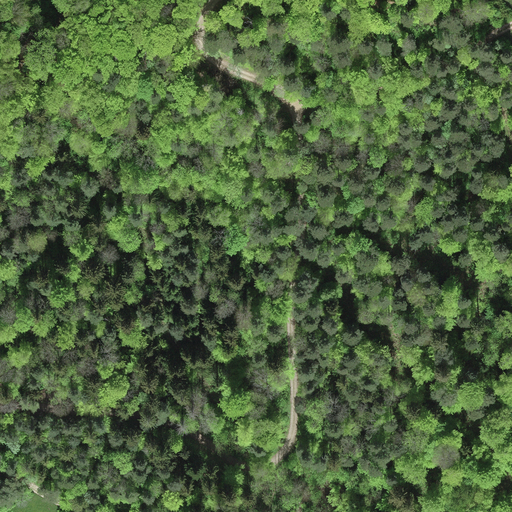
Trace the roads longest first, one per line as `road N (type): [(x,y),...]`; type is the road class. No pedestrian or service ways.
road 1 (track): [(241,463),(216,405),(169,333),(106,179),(187,184),(296,102)]
road 2 (track): [(296,102),(301,219),(291,433),(277,458),(241,463)]
road 3 (track): [(0,406),(152,415),(241,463)]
road 4 (track): [(511,24),(399,86),(296,102)]
road 5 (track): [(296,102),(207,54),(200,28),(216,0)]
